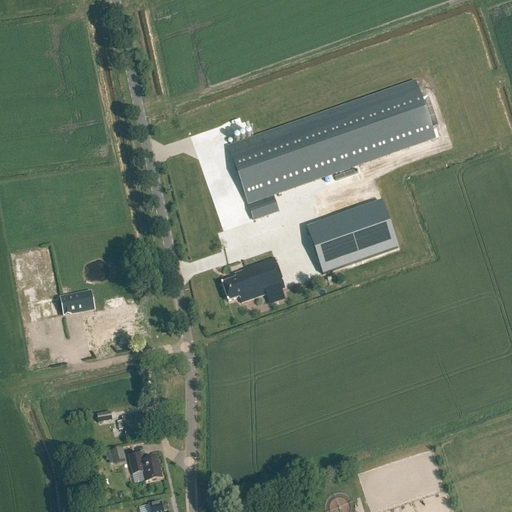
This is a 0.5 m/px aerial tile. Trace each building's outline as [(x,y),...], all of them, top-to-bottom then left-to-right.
[(417,91),(230,156),(249,212),(255,229),(274,222),(270,208),(260,211),(259,209),(290,198),(437,147),(417,91)] [(325,283),(393,260),(376,212),(308,236),(325,283)] [(285,290),(274,260),(242,271),(242,269),(239,263),(234,264),(236,271),(237,271),(238,275),(234,276),(236,280),(221,285),(228,303),(239,299),(241,305),(285,290)] [(91,293),(60,298),(63,318),(95,312),(91,293)] [(89,315),(93,348),(123,344),(122,335),(151,332),(148,308),(89,315)] [(99,422),(111,420),(110,413),(97,416),(99,422)] [(143,417),(142,414),(122,418),(122,422),(117,423),(119,432),(124,431),(125,436),(150,431),(146,416),(143,417)] [(110,452),(104,453),(107,465),(125,461),(122,449),(110,452)] [(145,462),(143,454),(129,457),(133,475),(141,473),(143,483),(162,479),(161,479),(157,460),(158,460),(158,459),(145,462)]
